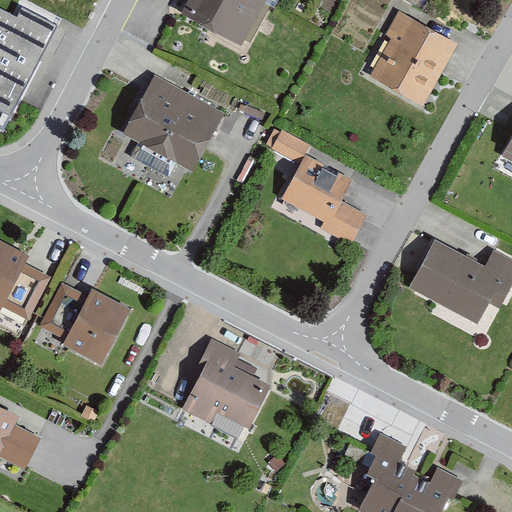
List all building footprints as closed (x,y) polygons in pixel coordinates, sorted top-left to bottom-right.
[(268,0),(191,0),(181,20),(242,51),(268,0)] [(0,111),(11,117),(57,26),(22,8),(17,18),(0,9),(0,111)] [(422,109),(456,47),(397,16),(384,40),(390,44),(370,81),(422,109)] [(223,118),(153,81),(122,139),(193,176),(223,118)] [(309,150),(282,136),(272,155),(301,170),(283,205),(324,227),(320,234),(350,250),(366,219),(341,206),(352,184),(304,160),(309,150)] [(511,143),(503,161),(511,165),(511,143)] [(511,283),(511,266),(492,256),(484,271),(434,245),(408,293),(476,329),(488,306),(498,311),(511,283)] [(27,260),(0,246),(0,314),(1,315),(4,309),(27,321),(48,281),(23,268),(27,260)] [(128,313),(89,292),(86,298),(62,286),(39,329),(66,343),(63,348),(100,367),(128,313)] [(239,358),(208,342),(194,369),(201,373),(180,416),(211,431),(217,418),(249,434),(271,391),(232,371),(239,358)] [(19,419),(0,410),(0,461),(24,472),(39,440),(14,429),(19,419)] [(405,452),(379,439),(367,463),(373,465),(366,481),(374,485),(361,511),(443,511),(449,502),(453,505),(463,485),(436,472),(429,486),(396,470),(405,452)]
